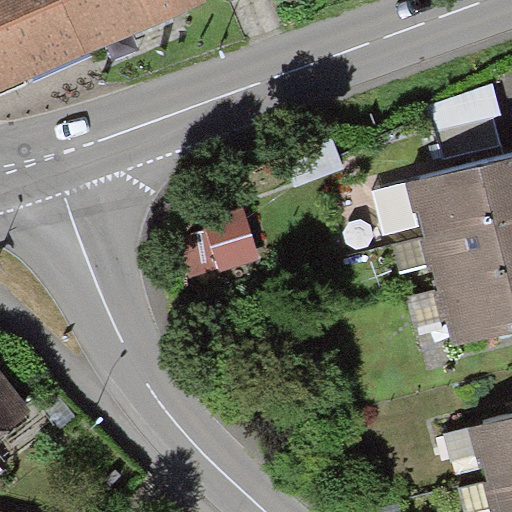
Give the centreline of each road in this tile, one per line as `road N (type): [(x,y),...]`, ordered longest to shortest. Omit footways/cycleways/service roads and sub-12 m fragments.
road 1 (primary): [(51,155),(493,0)]
road 2 (secondary): [(270,511),(157,392),(115,320),(51,155)]
